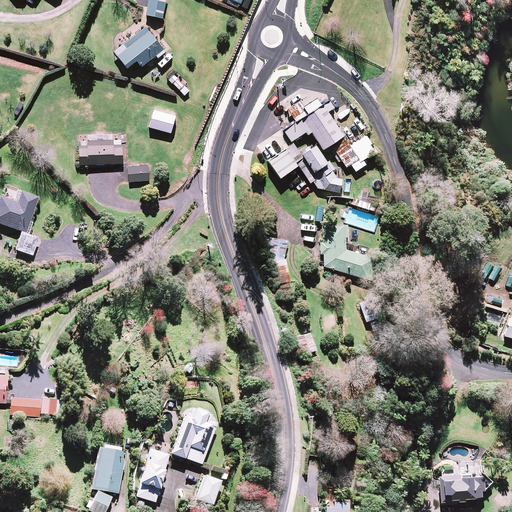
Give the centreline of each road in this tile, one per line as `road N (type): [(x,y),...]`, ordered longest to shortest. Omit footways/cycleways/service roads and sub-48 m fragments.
road 1 (tertiary): [(263,52),(227,148),(222,201),(285,426),(276,511)]
road 2 (unclassified): [(288,44),(343,77),(374,113),(395,160),(425,324),(451,355),(511,373)]
